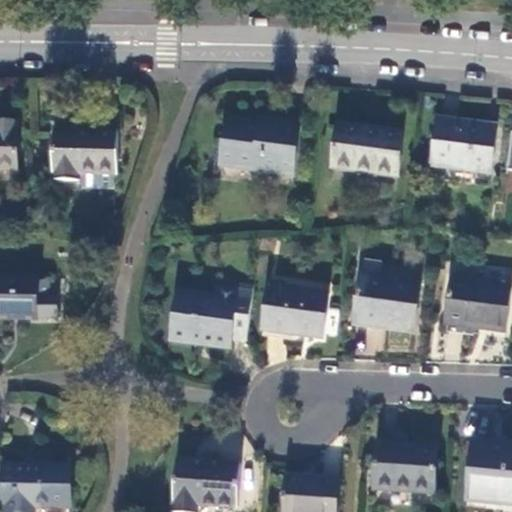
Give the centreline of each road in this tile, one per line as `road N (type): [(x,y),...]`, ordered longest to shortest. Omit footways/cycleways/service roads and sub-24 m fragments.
road 1 (tertiary): [(0,41),(266,43),(511,57)]
road 2 (residential): [(511,386),(367,384),(316,397)]
road 3 (residential): [(316,397),(305,386),(281,383),(263,398),(260,421),(275,439),(298,442),(316,428),(319,404)]
